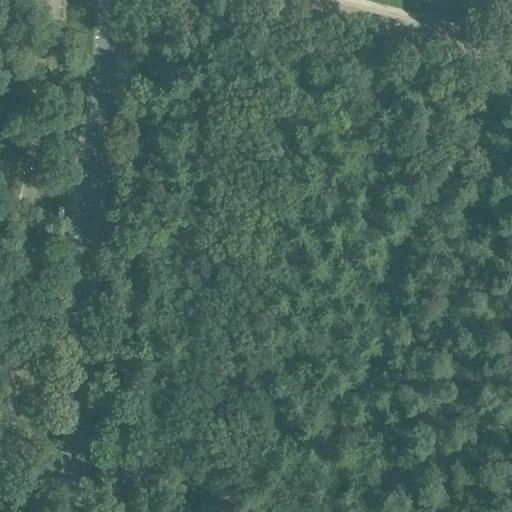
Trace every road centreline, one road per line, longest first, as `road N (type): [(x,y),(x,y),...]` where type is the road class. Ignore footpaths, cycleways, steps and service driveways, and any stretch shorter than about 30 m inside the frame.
road 1 (secondary): [(68,511),(109,0)]
road 2 (unclassified): [(511,55),(300,0)]
